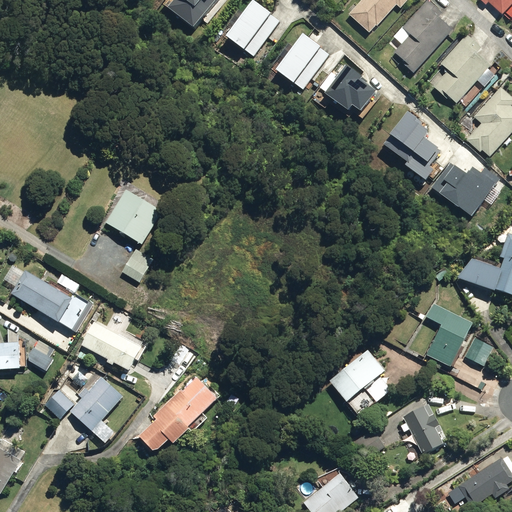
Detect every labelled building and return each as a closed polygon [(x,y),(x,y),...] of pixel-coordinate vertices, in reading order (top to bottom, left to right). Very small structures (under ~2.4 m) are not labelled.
[(360,0),(348,14),(368,32),(375,24),(376,25),(395,4),(399,8),(405,0),(360,0)] [(394,52),(415,70),(452,29),(438,16),(441,12),(427,0),(426,0),(402,27),(410,34),(394,52)] [(511,0),(485,0),(502,14),(511,1),(511,0)] [(278,23),(258,8),(234,40),(254,55),(278,23)] [(433,86),(453,105),(490,65),(476,51),(480,47),(466,34),(440,63),(448,70),(433,86)] [(307,39),(282,72),(305,89),(329,56),(307,39)] [(479,147),(490,157),(511,131),(511,106),(510,105),(511,103),(511,97),(501,87),(473,117),(480,123),(467,139),(478,148),(479,147)] [(104,223),(141,244),(160,211),(124,190),(104,223)] [(284,216),(285,218),(285,219),(286,221),(288,222),(289,223),(290,224),(292,224),(294,225),(296,225),(297,224),(299,224),(300,223),(302,221),(303,220),(303,219),(304,217),(304,215),(304,213),(304,212),(303,210),(302,209),(301,207),(300,206),(298,206),(296,205),(295,205),(293,205),(291,205),(290,206),(288,207),(287,208),(286,209),(285,211),(285,213),(284,214),(284,216)] [(492,288),(511,294),(511,234),(507,233),(500,256),(503,257),(492,288)] [(121,272),(139,282),(148,268),(130,257),(121,272)] [(461,282),(487,290),(494,268),(468,260),(461,282)] [(10,293),(57,322),(71,299),(24,270),(10,293)] [(82,284),(64,273),(59,282),(78,292),(82,284)] [(426,354),(449,366),(472,322),(432,302),(424,318),(440,327),(426,354)] [(80,345),(127,371),(140,347),(93,321),(80,345)] [(464,356),(484,366),(493,348),(473,338),(464,356)] [(0,369),(18,369),(17,342),(0,343),(0,369)] [(25,360),(45,371),(52,359),(32,347),(25,360)] [(329,381),(346,402),(384,371),(367,350),(329,381)] [(69,412),(91,432),(122,397),(100,377),(69,412)] [(152,419),(163,430),(175,418),(185,429),(216,399),(196,378),(152,419)] [(44,405),(58,419),(73,404),(59,390),(44,405)] [(225,404),(232,409),(238,399),(231,395),(225,404)] [(403,417),(422,454),(442,444),(435,429),(439,426),(433,414),(429,417),(423,407),(403,417)] [(350,445),(362,462),(384,447),(373,430),(350,445)] [(0,492),(19,461),(0,449),(0,492)] [(458,486),(471,508),(491,494),(494,499),(509,490),(506,485),(511,481),(511,475),(501,458),(458,486)] [(302,503),(309,511),(340,511),(357,498),(339,474),(302,503)]
